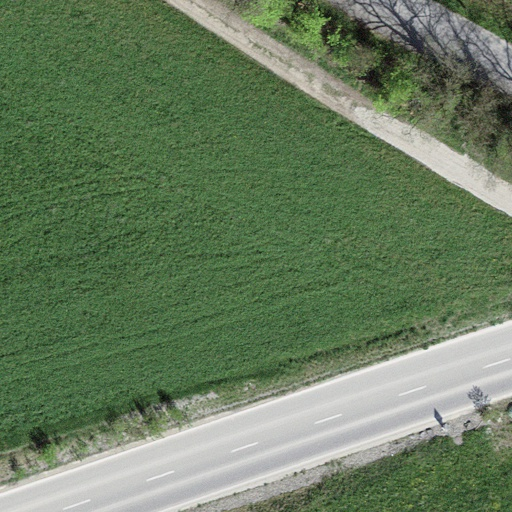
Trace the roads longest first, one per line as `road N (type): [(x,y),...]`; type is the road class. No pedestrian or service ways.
road 1 (unclassified): [(50,511),(511,360)]
road 2 (track): [(173,0),(511,213)]
